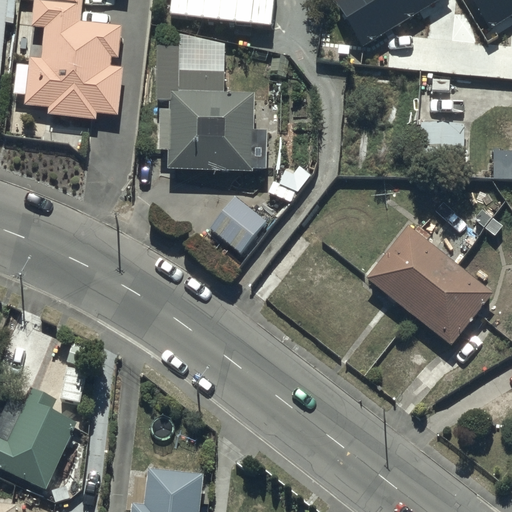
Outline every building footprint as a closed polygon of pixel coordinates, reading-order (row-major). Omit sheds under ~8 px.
[(0,0),(0,73),(4,74),(9,22),(15,22),(17,0),(0,0)] [(35,0),(34,25),(46,26),(44,57),(33,56),(29,106),(52,108),(51,114),(98,118),(99,111),(122,113),(125,67),(113,66),(114,56),(121,57),(124,24),(85,22),(86,0),(35,0)] [(172,0),(171,19),(275,25),(276,0),(172,0)] [(334,0),(362,46),(438,0),(334,0)] [(511,0),(473,0),(491,28),(511,15),(511,0)] [(183,45),(160,45),(160,101),(174,101),(174,110),(164,110),(164,149),(172,149),(172,171),(258,171),(258,167),(268,167),(268,131),(257,131),(257,92),(229,92),(229,71),(183,71),(183,45)] [(466,122),(424,122),(422,122),(422,161),(430,161),(430,171),(449,171),(449,160),(465,160),(466,122)] [(362,126),(346,125),(344,167),(360,168),(362,126)] [(269,220),(237,196),(211,230),(243,254),(269,220)] [(497,291),(412,224),(369,279),(454,345),(497,291)] [(0,465),(49,489),(83,421),(56,408),(60,400),(35,388),(9,442),(0,437),(0,465)] [(130,507),(129,511),(198,511),(202,479),(148,475),(145,509),(130,507)] [(17,511),(19,503),(0,501),(0,511),(17,511)]
